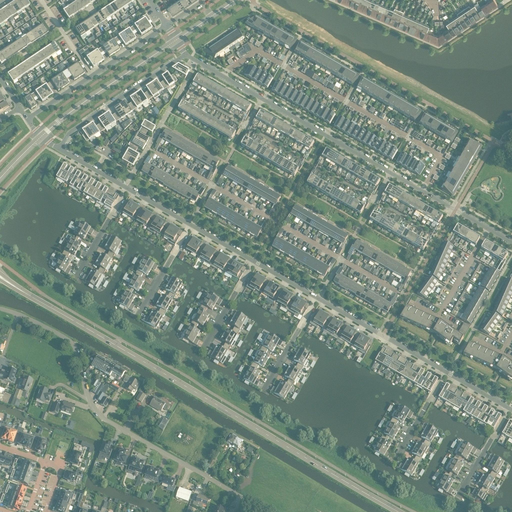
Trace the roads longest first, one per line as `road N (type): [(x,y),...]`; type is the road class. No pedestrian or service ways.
road 1 (secondary): [(398,511),(10,284)]
road 2 (residential): [(422,191),(441,156),(257,50),(222,76)]
road 3 (residential): [(267,511),(109,422)]
road 4 (residential): [(26,119),(166,25)]
road 5 (unclassified): [(109,422),(88,398),(72,344),(0,309)]
road 6 (tertiary): [(40,137),(175,40)]
road 7 (residential): [(58,150),(69,132),(185,55)]
road 8 (residential): [(317,298),(447,372)]
road 9 (residential): [(262,99),(390,172)]
road 10 (unknown): [(321,169),(430,232)]
